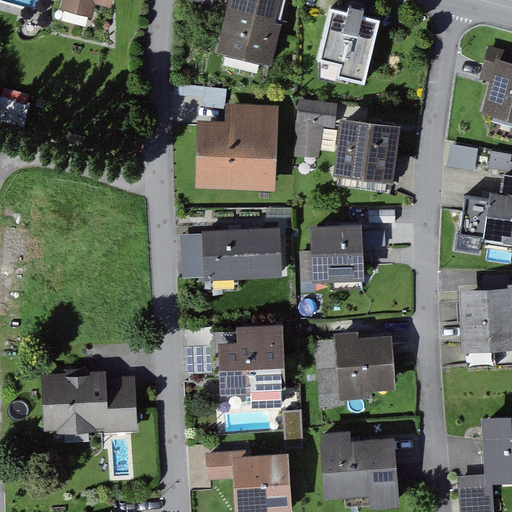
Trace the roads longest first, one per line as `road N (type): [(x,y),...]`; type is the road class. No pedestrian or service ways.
road 1 (residential): [(181,511),(162,178),(173,0)]
road 2 (residential): [(456,2),(433,142),(430,289),(448,511)]
